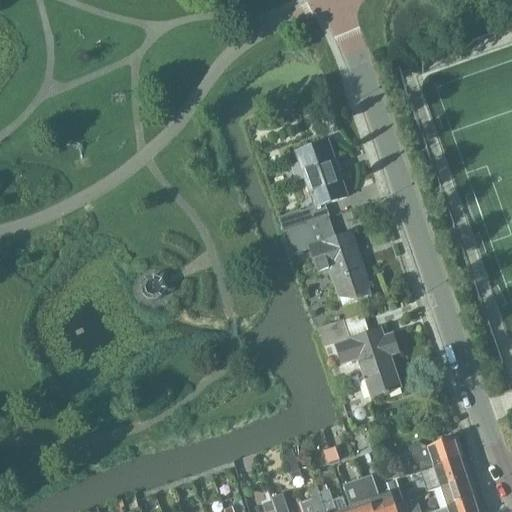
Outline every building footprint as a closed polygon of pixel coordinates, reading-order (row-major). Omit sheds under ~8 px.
[(304,227),(329,218),(325,206),(347,198),(327,143),(296,154),(315,209),(300,214),(304,227)] [(331,270),(343,306),(372,296),(359,259),(356,261),(348,238),(352,236),(351,235),(336,240),(329,218),(304,227),(288,233),(292,244),(295,254),(310,249),(318,274),(331,270)] [(133,296),(137,303),(144,309),(153,311),(162,308),(169,303),(172,294),(172,285),(170,280),(168,277),(161,272),(152,270),(143,272),(136,278),(133,287),(133,296)] [(342,324),(318,332),(324,349),(348,340),(342,324)] [(371,344),(368,336),(352,342),(335,349),(342,367),(358,361),(372,400),(384,395),(385,398),(390,396),(389,394),(401,389),(390,358),(399,355),(392,336),(371,344)] [(418,465),(418,466),(421,475),(461,461),(459,453),(461,450),(459,444),(455,442),(454,440),(426,449),(419,445),(408,449),(413,463),(418,465)] [(335,449),(330,451),(333,463),(339,461),(335,449)] [(292,450),(283,454),(290,473),(299,470),(292,450)] [(330,451),(324,453),(327,465),(333,463),(330,451)] [(440,489),(440,490),(468,481),(467,478),(469,474),(467,469),(463,467),(461,461),(421,475),(427,494),(440,489)] [(404,468),(392,472),(394,480),(406,476),(404,468)] [(394,511),(392,504),(389,496),(379,500),(371,478),(363,481),(373,511),(394,511)] [(373,511),(363,481),(353,484),(360,506),(348,510),(348,511),(373,511)] [(440,490),(446,510),(474,500),(472,492),(473,488),(472,484),(468,482),(468,481),(440,490)] [(389,496),(392,504),(402,501),(396,482),(386,485),(389,496)] [(324,511),(319,496),(317,489),(309,491),(312,500),(300,504),(302,511),(324,511)] [(319,496),(324,511),(348,511),(348,510),(345,499),(332,503),(329,493),(319,496)] [(288,511),(282,496),(271,500),(272,503),(275,511),(288,511)] [(396,506),(398,511),(419,511),(415,500),(396,506)] [(474,500),(446,510),(439,511),(481,511),(480,508),(477,507),(474,500)]
